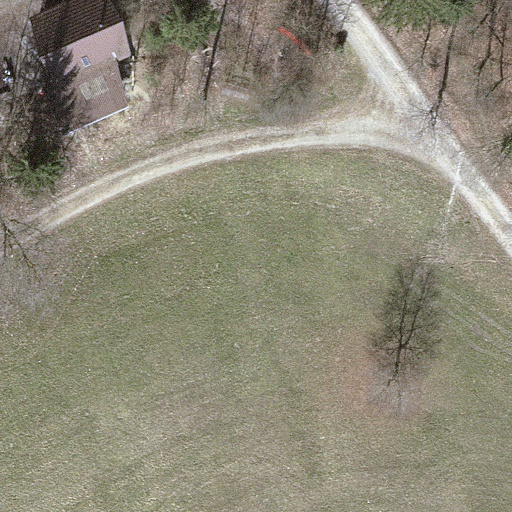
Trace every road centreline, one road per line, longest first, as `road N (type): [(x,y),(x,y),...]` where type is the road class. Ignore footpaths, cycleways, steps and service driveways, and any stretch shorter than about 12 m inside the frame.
road 1 (track): [(0,247),(107,186),(187,153),(279,134),(425,123)]
road 2 (track): [(425,123),(344,0)]
road 3 (track): [(425,123),(511,229)]
